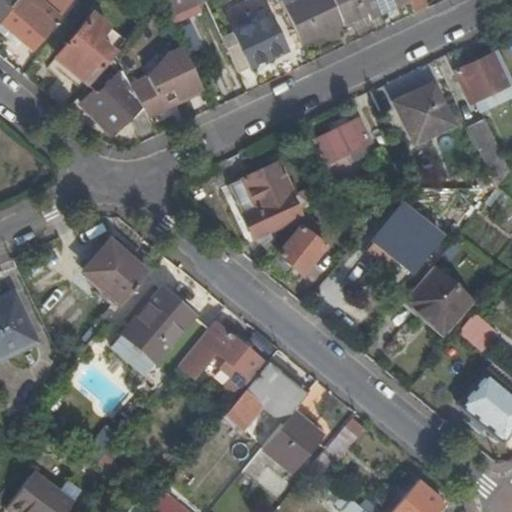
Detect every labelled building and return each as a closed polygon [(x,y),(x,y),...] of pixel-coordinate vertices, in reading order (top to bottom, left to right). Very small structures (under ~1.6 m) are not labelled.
[(0,0),(0,11),(9,0),(0,0)] [(35,0),(9,0),(0,11),(0,24),(30,49),(56,16),(35,0)] [(204,0),(159,0),(160,2),(163,0),(170,17),(205,1),(204,0)] [(280,0),(285,10),(302,45),(365,14),(358,0),(280,0)] [(358,0),(365,14),(368,20),(401,4),(400,2),(405,0),(358,0)] [(56,60),(88,87),(113,56),(126,41),(94,14),(56,60)] [(268,17),(222,38),(228,50),(239,74),(285,52),(268,17)] [(202,90),(183,50),(169,57),(159,67),(162,73),(146,80),(146,86),(134,92),(149,118),(170,107),(169,105),(178,101),(180,103),(190,99),(188,97),(202,90)] [(511,84),(511,79),(499,52),(454,73),(469,105),(511,84)] [(79,101),(111,134),(141,106),(118,69),(93,92),(91,89),(79,101)] [(452,126),(432,84),(393,104),(413,145),(452,126)] [(358,120),(306,146),(317,168),(369,143),(358,120)] [(484,121),(468,129),(489,171),(497,188),(509,173),(484,121)] [(268,240),(275,253),(293,231),(312,209),(298,197),(295,198),(277,163),(227,188),(232,198),(235,203),(243,222),(245,221),(256,245),(268,240)] [(477,176),(482,188),(497,188),(489,171),(477,176)] [(495,228),(500,223),(511,209),(511,207),(501,198),(481,220),(476,216),(472,221),(476,225),(468,235),(479,245),(495,228)] [(440,239),(401,207),(374,241),(412,272),(440,239)] [(504,226),(500,223),(495,228),(499,231),(504,226)] [(325,249),(300,228),(270,263),(287,276),(293,269),(302,276),(325,249)] [(109,245),(97,260),(86,272),(115,297),(139,270),(109,245)] [(511,259),(510,257),(502,267),(511,275),(511,259)] [(506,273),(491,261),(483,270),(498,283),(506,273)] [(363,287),(371,276),(354,263),(345,275),(334,267),(313,294),(356,327),(378,298),(363,287)] [(440,275),(435,270),(420,287),(456,318),(470,301),(451,285),(455,280),(444,271),(440,275)] [(154,364),(193,317),(159,290),(121,337),(154,364)] [(0,360),(37,343),(14,293),(0,299),(0,360)] [(474,314),(458,333),(481,352),(497,332),(474,314)] [(179,366),(208,329),(193,317),(154,364),(121,337),(111,349),(159,389),(179,366)] [(226,338),(211,326),(208,329),(179,366),(193,378),(215,352),(227,362),(223,367),(237,378),(227,389),(235,396),(263,362),(229,334),(226,338)] [(288,373),(271,359),(267,364),(222,420),(226,423),(231,419),(242,429),(262,406),(283,423),(292,414),(310,391),(293,377),(289,382),(284,378),(288,373)] [(475,419),(487,429),(499,439),(504,438),(511,428),(511,393),(487,373),(459,406),(475,419)] [(292,414),(283,423),(262,450),(290,474),(320,438),(292,414)] [(367,430),(352,418),(330,445),(344,457),(367,430)] [(482,434),(487,429),(475,419),(470,425),(482,434)] [(107,426),(81,458),(94,469),(121,437),(107,426)] [(344,457),(330,445),(313,467),(327,479),(344,457)] [(252,485),(269,461),(257,452),(240,477),(252,485)] [(60,492),(34,472),(7,508),(12,511),(66,511),(82,492),(68,482),(60,492)] [(436,511),(444,504),(419,482),(393,511),(436,511)] [(367,511),(339,489),(331,499),(346,511),(367,511)] [(166,511),(154,502),(147,511),(148,511),(166,511)]
